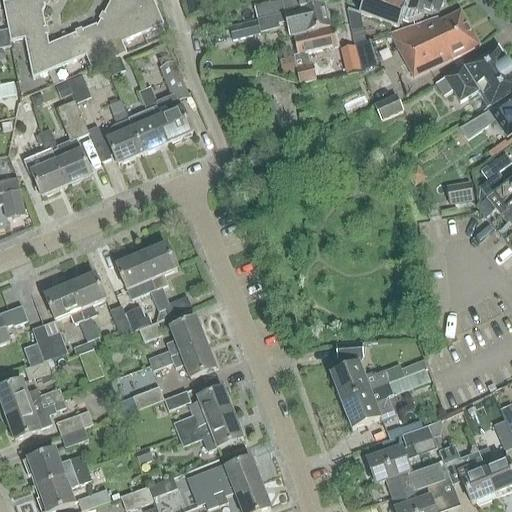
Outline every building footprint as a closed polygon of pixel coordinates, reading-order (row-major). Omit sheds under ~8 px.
[(42,13),(48,0),(13,0),(14,1),(2,4),(6,21),(42,14),(42,13)] [(111,0),(110,1),(110,2),(132,13),(142,35),(142,36),(163,27),(151,0),(111,0)] [(205,13),(202,0),(182,0),(187,17),(205,13)] [(279,0),(283,14),(324,4),(322,0),(279,0)] [(401,0),(363,0),(358,16),(388,26),(397,30),(400,21),(407,2),(404,1),(401,0)] [(407,2),(400,21),(409,24),(416,22),(417,18),(421,20),(423,14),(431,16),(432,13),(436,14),(441,0),(404,0),(404,1),(407,2)] [(110,62),(126,55),(122,44),(142,35),(132,13),(110,2),(97,27),(96,26),(95,27),(110,62)] [(326,13),(324,4),(283,14),(256,21),(260,35),(280,30),(279,26),(286,24),(289,38),(329,29),(328,22),(329,19),(328,15),(326,13)] [(360,18),(347,13),(352,37),(363,35),(360,18)] [(413,80),(479,48),(460,13),(439,23),(436,19),(388,35),(413,80)] [(48,46),(44,27),(42,14),(6,21),(9,38),(10,43),(24,40),(31,79),(52,71),(47,47),(48,46)] [(235,26),(229,28),(233,42),(239,41),(260,35),(256,21),(235,26)] [(95,27),(48,46),(47,47),(52,71),(85,57),(90,70),(110,62),(95,27)] [(307,55),(338,48),(334,29),(293,38),(297,55),(292,57),(293,59),(296,72),(299,86),(316,82),(312,66),(310,66),(307,55)] [(0,39),(0,49),(11,48),(10,43),(9,38),(0,39)] [(375,68),(367,42),(354,46),(355,50),(360,69),(361,72),(375,68)] [(348,73),(360,69),(355,50),(343,54),(348,73)] [(435,86),(444,99),(452,94),(459,105),(476,94),(486,110),(481,113),(482,114),(471,121),(511,95),(511,71),(498,50),(435,86)] [(293,59),(279,62),(282,75),(296,72),(293,59)] [(120,60),(106,66),(111,78),(125,72),(121,63),(120,60)] [(179,104),(189,99),(174,63),(159,70),(170,97),(174,106),(179,104)] [(77,106),(90,100),(81,78),(67,84),(77,106)] [(67,84),(59,88),(63,99),(72,96),(67,84)] [(0,100),(15,97),(13,85),(0,87),(0,100)] [(138,94),(142,104),(154,99),(150,89),(138,94)] [(40,95),(30,99),(34,110),(40,107),(43,102),(40,95)] [(506,140),(511,135),(511,96),(488,113),(488,112),(458,130),(463,138),(493,120),(506,140)] [(174,106),(170,97),(156,104),(158,109),(153,112),(156,121),(167,147),(192,136),(181,110),(179,104),(174,106)] [(403,114),(396,98),(374,108),(381,123),(403,114)] [(154,99),(142,104),(146,113),(147,114),(152,111),(153,112),(158,109),(156,104),(154,99)] [(252,130),(280,122),(274,100),(246,108),(252,130)] [(58,152),(52,155),(56,164),(66,189),(92,179),(76,142),(88,137),(74,103),(55,111),(69,143),(56,149),(58,152)] [(117,168),(142,157),(127,121),(120,103),(108,107),(112,117),(116,126),(113,128),(110,131),(108,134),(107,138),(108,142),(94,147),(101,165),(114,160),(117,168)] [(156,121),(153,112),(152,111),(147,114),(146,113),(127,121),(142,157),(167,147),(156,121)] [(10,124),(1,125),(2,133),(11,132),(10,124)] [(37,137),(41,147),(54,142),(49,132),(37,137)] [(58,152),(56,149),(54,142),(41,147),(45,156),(52,154),(52,155),(58,152)] [(487,184),(479,190),(486,200),(492,196),(506,186),(499,175),(511,166),(504,156),(480,173),(488,184),(487,184)] [(66,189),(56,164),(30,174),(41,200),(66,189)] [(0,196),(2,196),(19,193),(17,180),(0,183),(0,196)] [(511,182),(485,202),(494,212),(511,233),(511,182)] [(469,187),(446,191),(450,209),(472,205),(469,187)] [(0,207),(3,207),(6,221),(24,217),(19,193),(2,196),(0,196),(0,207)] [(485,202),(477,208),(478,210),(479,212),(486,219),(494,212),(485,202)] [(176,272),(165,247),(140,257),(155,292),(149,294),(150,295),(153,304),(165,299),(161,290),(167,288),(163,278),(176,272)] [(126,293),(127,293),(131,303),(150,295),(149,294),(155,292),(140,257),(115,268),(126,293)] [(69,288),(80,313),(84,322),(78,325),(82,335),(94,330),(90,321),(96,318),(92,308),(105,302),(94,277),(69,288)] [(84,322),(80,313),(69,288),(44,298),(55,324),(70,317),(74,326),(78,325),(84,322)] [(168,306),(165,299),(153,304),(158,315),(165,312),(170,310),(168,306)] [(186,299),(168,306),(170,310),(165,312),(169,321),(191,311),(186,299)] [(3,331),(12,328),(12,329),(27,324),(21,309),(0,316),(0,347),(8,344),(3,331)] [(132,335),(121,309),(109,314),(120,340),(132,335)] [(132,312),(125,316),(132,334),(151,326),(147,318),(137,323),(132,312)] [(170,331),(175,343),(165,347),(168,354),(170,359),(179,355),(180,356),(205,346),(195,321),(170,331)] [(144,345),(162,338),(157,326),(139,333),(144,345)] [(55,360),(47,339),(43,328),(31,332),(43,365),(46,363),(55,360)] [(98,340),(94,330),(82,335),(86,345),(98,340)] [(55,360),(65,356),(66,356),(59,335),(47,339),(55,360)] [(180,356),(179,355),(170,359),(168,354),(158,358),(162,369),(172,366),(175,371),(184,367),(190,381),(215,371),(205,346),(180,356)] [(346,371),(330,377),(341,404),(388,386),(383,374),(373,378),(372,375),(364,379),(359,366),(358,366),(356,360),(363,360),(362,346),(336,348),(337,362),(342,361),(348,361),(351,369),(346,371)] [(148,362),(152,373),(162,369),(158,358),(148,362)] [(28,383),(51,375),(46,363),(43,365),(24,372),(28,383)] [(419,364),(401,371),(404,380),(422,372),(419,364)] [(399,368),(383,374),(388,386),(396,383),(397,383),(399,382),(404,380),(401,371),(399,368)] [(399,382),(403,394),(427,384),(422,372),(404,380),(399,382)] [(42,411),(45,410),(53,408),(48,395),(39,399),(37,393),(27,397),(22,383),(0,390),(0,404),(5,418),(40,405),(42,411)] [(388,386),(341,404),(351,432),(380,420),(374,405),(393,398),(388,386)] [(137,413),(163,403),(158,390),(132,400),(137,413)] [(185,427),(194,424),(195,423),(198,429),(233,416),(223,390),(197,401),(198,404),(188,409),(192,418),(173,426),(175,432),(185,427)] [(40,434),(39,432),(51,428),(48,419),(56,416),(55,414),(65,410),(63,404),(59,392),(48,395),(53,408),(45,410),(42,411),(40,405),(5,418),(14,444),(40,434)] [(168,413),(190,405),(186,394),(163,403),(168,413)] [(499,412),(504,424),(504,423),(511,442),(511,411),(510,407),(499,412)] [(84,431),(93,428),(88,415),(79,418),(56,426),(61,440),(84,431)] [(202,442),(207,455),(243,441),(233,416),(198,429),(195,423),(194,424),(185,427),(190,439),(192,445),(202,442)] [(504,454),(511,450),(511,442),(504,423),(504,424),(493,428),(504,454)] [(415,493),(437,485),(444,483),(438,465),(408,476),(408,475),(409,474),(404,463),(436,451),(427,428),(401,437),(405,449),(367,463),(375,486),(385,483),(392,501),(414,493),(415,493)] [(65,450),(88,442),(84,431),(61,440),(65,450)] [(135,454),(141,467),(152,463),(147,450),(147,449),(135,454)] [(451,487),(461,482),(471,506),(475,504),(478,507),(496,500),(477,455),(459,463),(453,449),(438,456),(451,487)] [(477,455),(496,500),(511,493),(511,472),(508,463),(491,470),(488,464),(492,463),(487,451),(477,455)] [(64,479),(86,472),(81,459),(60,467),(55,452),(22,464),(27,479),(30,478),(34,490),(64,479)] [(224,470),(226,476),(217,480),(219,486),(200,494),(202,501),(206,511),(209,511),(217,509),(212,497),(222,493),(223,493),(225,499),(234,495),(234,496),(260,486),(250,460),(224,470)] [(59,511),(74,507),(68,490),(77,486),(78,487),(90,483),(86,472),(64,479),(34,490),(38,501),(35,502),(38,511),(59,511)] [(152,501),(177,491),(172,480),(148,490),(152,501)] [(414,493),(392,501),(395,511),(447,511),(437,485),(415,493),(414,493)] [(260,486),(234,496),(240,511),(267,511),(270,511),(260,486)] [(132,511),(153,505),(147,490),(120,500),(124,511),(132,511)] [(79,511),(87,511),(110,504),(106,492),(83,501),(77,503),(79,511)] [(223,493),(222,493),(212,497),(217,509),(227,505),(225,499),(223,493)]
